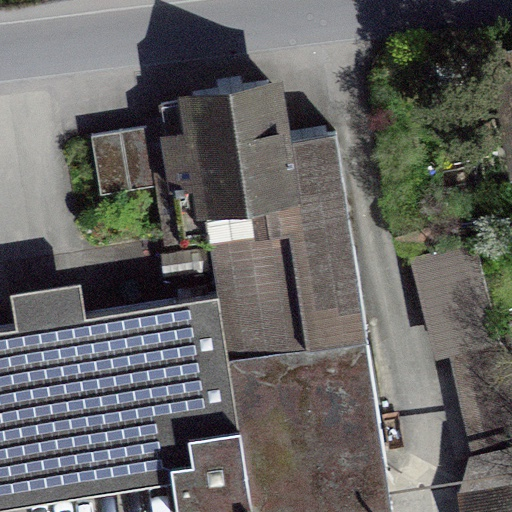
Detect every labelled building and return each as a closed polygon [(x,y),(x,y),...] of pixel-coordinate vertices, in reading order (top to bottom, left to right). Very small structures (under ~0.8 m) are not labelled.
[(282,138),(273,86),(160,103),(181,239),(208,235),(218,292),(0,326),(0,501),(172,475),(178,511),(222,511),(253,507),(253,511),(324,511),(391,502),(335,130),(282,138)] [(159,183),(149,124),(91,133),(100,192),(159,183)] [(208,269),(205,246),(160,252),(163,275),(208,269)] [(449,346),(509,332),(491,251),(431,264),(449,346)] [(474,456),(511,447),(511,346),(509,332),(449,346),(474,456)] [(511,511),(511,483),(459,491),(462,511),(511,511)]
